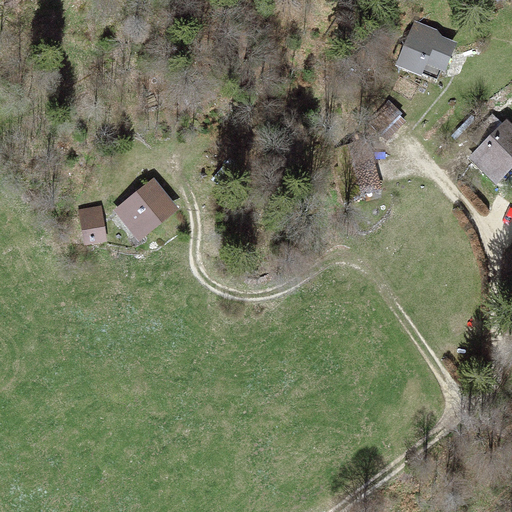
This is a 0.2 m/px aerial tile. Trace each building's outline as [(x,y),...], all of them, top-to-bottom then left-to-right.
[(434,33),(417,26),(406,50),(398,47),(394,57),(402,61),(401,64),(437,79),(449,48),(431,41),(434,33)] [(381,132),(379,133),(384,139),(403,121),(387,105),(371,122),(381,132)] [(504,128),(493,117),(471,138),(483,150),(475,158),(498,182),(510,170),(505,165),(511,157),(511,132),(506,127),(504,128)] [(372,169),(365,146),(360,147),(360,146),(338,151),(342,167),(334,169),(344,203),(363,198),(361,192),(371,189),(366,171),(372,169)] [(151,188),(119,214),(128,225),(132,222),(140,233),(169,210),(151,188)] [(80,211),(86,242),(103,239),(97,208),(80,211)]
